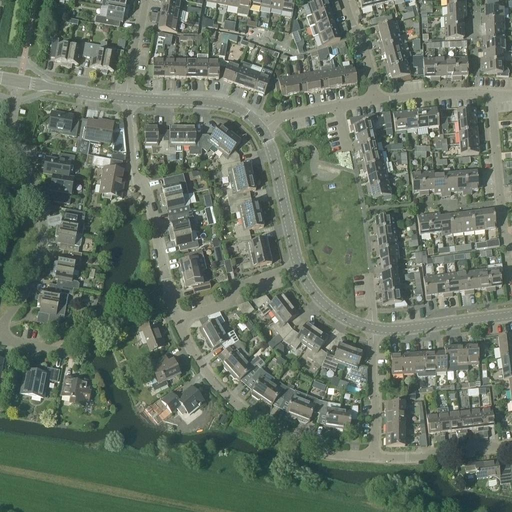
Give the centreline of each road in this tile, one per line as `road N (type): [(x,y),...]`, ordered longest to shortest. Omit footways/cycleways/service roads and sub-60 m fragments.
road 1 (residential): [(0,332),(33,282),(45,212),(14,131),(19,81)]
road 2 (residential): [(375,458),(341,456),(240,407),(204,376),(174,318)]
road 3 (residential): [(174,318),(147,197),(133,173),(128,99)]
road 4 (residential): [(511,257),(482,95)]
road 5 (tertiary): [(297,268),(261,125)]
road 6 (residential): [(174,318),(231,300),(227,285),(297,268)]
road 7 (tertiary): [(511,315),(372,329)]
road 8 (tertiary): [(261,125),(214,103),(128,99)]
road 9 (residential): [(511,443),(375,458)]
road 10 (residential): [(375,458),(372,329)]
